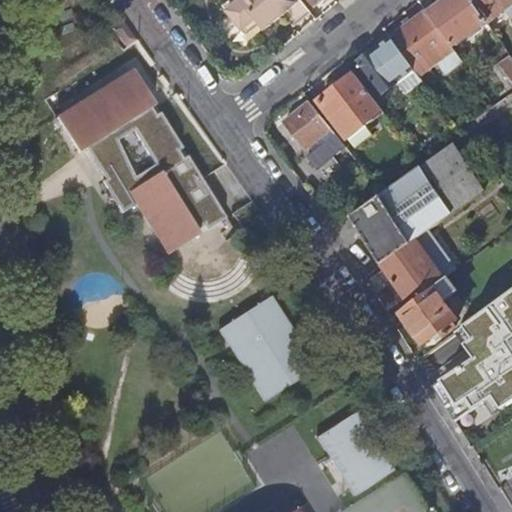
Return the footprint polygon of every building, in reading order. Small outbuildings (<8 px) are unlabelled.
[(259,27),(264,32),(283,17),(293,28),(311,14),(299,0),(297,0),(295,2),(293,0),(242,0),(240,2),(239,0),(232,0),(223,8),(242,33),(256,22),(259,27)] [(442,0),(445,3),(429,15),(451,47),(486,22),(470,0),(442,0)] [(511,0),(470,0),(486,22),(511,4),(511,0)] [(414,70),(417,74),(434,61),(444,77),(463,64),(451,47),(429,15),(428,13),(392,39),(414,70)] [(119,17),(109,25),(123,43),(133,36),(119,17)] [(242,33),(246,37),(259,27),(256,22),(242,33)] [(397,83),(414,70),(392,39),(359,62),(382,94),(397,83)] [(127,48),(118,53),(125,64),(134,58),(127,48)] [(502,63),(511,78),(511,59),(510,57),(502,63)] [(77,147),(85,142),(104,173),(100,175),(120,207),(134,199),(165,249),(197,230),(194,226),(201,222),(204,226),(223,214),(184,153),(180,155),(175,148),(179,145),(157,109),(153,112),(147,104),(152,101),(129,66),(106,81),(109,85),(102,89),(100,85),(58,112),(77,147)] [(414,70),(397,83),(405,95),(423,82),(417,74),(414,70)] [(366,126),(383,113),(370,96),(354,74),(319,102),(356,150),(374,136),(366,126)] [(332,131),(310,102),(284,122),(307,151),(332,131)] [(336,156),(346,148),(335,135),(325,142),(336,156)] [(421,168),(454,214),(483,194),(453,145),(421,168)] [(499,166),(511,182),(511,166),(507,160),(499,166)] [(298,167),(308,181),(322,171),(319,167),(314,170),(307,161),(298,167)] [(421,168),(383,196),(415,242),(454,214),(421,168)] [(349,219),(382,266),(415,242),(383,196),(349,219)] [(409,305),(443,280),(415,242),(382,266),(409,305)] [(443,280),(433,288),(444,301),(457,292),(446,278),(443,280)] [(457,319),(444,301),(433,288),(409,305),(398,313),(422,345),(457,319)] [(269,292),(217,325),(262,397),(315,363),(269,292)] [(433,388),(456,423),(494,398),(502,411),(511,404),(511,307),(511,331),(497,341),(499,344),(433,388)] [(471,348),(435,370),(440,378),(476,356),(471,348)] [(315,434),(352,493),(392,467),(354,409),(315,434)] [(311,511),(306,503),(295,510),(291,504),(278,511),(311,511)]
